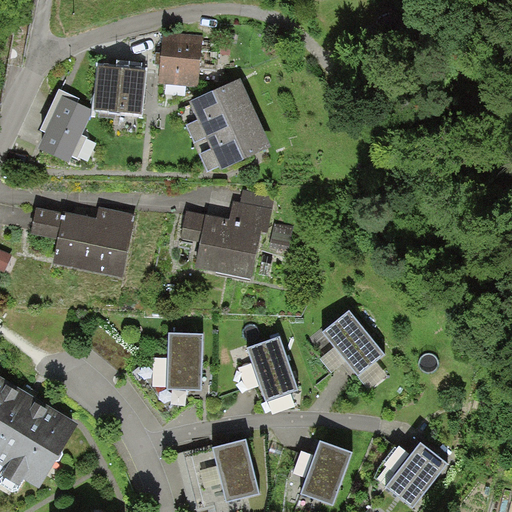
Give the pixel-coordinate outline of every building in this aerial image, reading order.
[(160,84),(200,86),(202,37),(162,35),(161,59),(160,84)] [(96,112),(143,117),(148,72),(122,70),(100,68),(96,112)] [(195,142),(206,137),(211,149),(200,154),(209,173),(219,168),(222,173),(272,150),(241,83),(193,105),(200,120),(188,125),(195,142)] [(39,150),(68,164),(94,110),(63,96),(61,101),(56,99),(47,117),(41,132),(46,134),(39,150)] [(195,269),(253,280),(262,233),(268,235),(276,197),(243,191),(240,204),(233,203),(230,220),(186,212),(180,246),(198,250),(195,269)] [(53,262),(121,278),(136,217),(99,209),(97,219),(62,211),(61,213),(37,208),(31,233),(58,239),(53,262)] [(271,247),(289,251),(293,227),(275,224),(271,247)] [(0,269),(3,271),(11,255),(0,249),(0,269)] [(358,379),(386,356),(350,312),(322,335),(358,379)] [(80,342),(119,375),(137,355),(98,321),(80,342)] [(167,390),(201,391),(203,334),(168,332),(168,356),(167,390)] [(266,403),(299,391),(279,338),(247,350),(266,403)] [(167,390),(168,356),(153,356),(127,379),(163,426),(201,403),(201,391),(167,390)] [(21,478),(40,489),(76,428),(29,400),(0,383),(0,466),(3,468),(0,473),(0,480),(15,489),(21,478)] [(202,511),(259,495),(245,443),(216,451),(188,459),(202,511)] [(301,495),(335,508),(354,456),(321,444),(320,443),(301,495)] [(386,489),(412,510),(447,466),(421,445),(386,489)]
